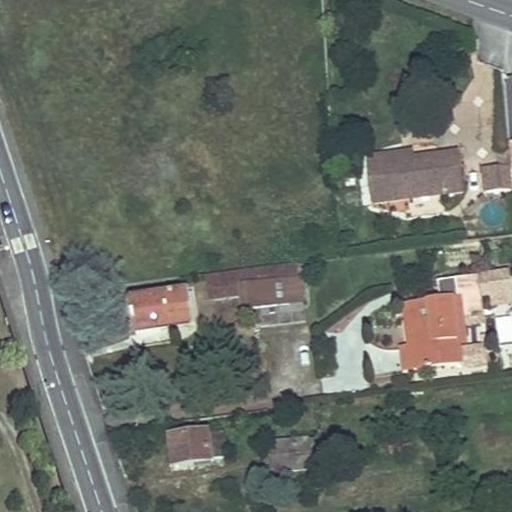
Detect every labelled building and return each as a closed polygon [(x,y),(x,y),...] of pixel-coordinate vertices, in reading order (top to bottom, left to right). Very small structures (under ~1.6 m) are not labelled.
[(510,166),(509,149),(499,150),(500,166),(510,166)] [(408,164),(416,162),(415,153),(407,154),(408,164)] [(407,154),(371,159),(377,204),(465,193),(460,156),(416,162),(408,164),(407,154)] [(498,190),(511,189),(510,166),(500,166),(497,167),(498,190)] [(484,190),(498,190),(497,167),(482,167),(484,190)] [(282,266),(224,273),(227,299),(241,297),(243,313),(254,311),(255,319),(279,315),(278,308),(303,305),(299,279),(284,281),(282,266)] [(227,299),(224,273),(207,275),(211,301),(227,299)] [(480,279),(483,298),(490,297),(511,294),(511,280),(511,275),(480,279)] [(457,282),(462,321),(469,320),(470,328),(487,326),(486,318),(485,318),(483,298),(480,279),(457,282)] [(407,306),(409,326),(420,325),(422,346),(411,347),(415,374),(462,368),(459,343),(456,323),(462,322),(462,321),(457,282),(439,284),(441,302),(407,306)] [(175,322),(193,320),(189,293),(128,301),(133,337),(172,332),(171,326),(175,326),(175,322)] [(511,294),(490,297),(491,308),(511,305),(511,294)] [(304,312),(303,305),(278,308),(279,315),(304,312)] [(194,328),(193,320),(175,322),(175,326),(171,326),(172,332),(194,328)] [(459,343),(465,342),(462,322),(456,323),(459,343)] [(420,325),(409,326),(411,347),(422,346),(420,325)] [(411,347),(400,348),(403,375),(415,374),(411,347)] [(465,351),(467,369),(489,366),(486,348),(465,351)] [(225,458),(223,433),(169,439),(172,469),(209,465),(209,460),(225,458)] [(318,438),(307,440),(311,471),(321,470),(318,438)] [(311,471),(307,440),(270,444),(273,474),(311,471)]
